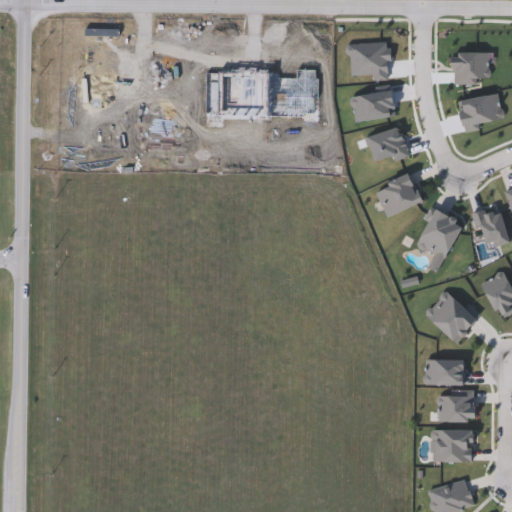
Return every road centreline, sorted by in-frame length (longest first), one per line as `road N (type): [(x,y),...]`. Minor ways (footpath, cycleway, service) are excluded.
road 1 (secondary): [(16,511),(22,0)]
road 2 (tertiary): [(511,4),(22,4)]
road 3 (residential): [(511,155),(467,168),(438,139),(425,92),(423,4)]
